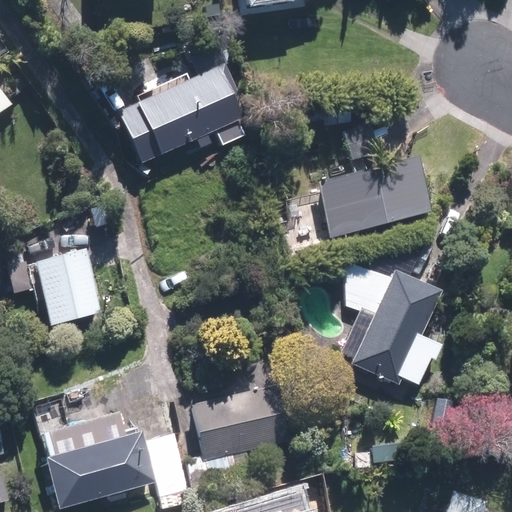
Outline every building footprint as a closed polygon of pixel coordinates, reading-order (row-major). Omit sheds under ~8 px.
[(230,39),(223,35),(189,51),(200,74),(121,110),(153,178),(172,170),(163,153),(245,115),(221,65),(239,57),(230,39)] [(0,112),(13,103),(0,85),(0,112)] [(352,160),(381,153),(373,123),(344,130),(352,160)] [(434,208),(419,154),(319,180),(334,235),(434,208)] [(106,205),(90,210),(95,227),(111,222),(106,205)] [(88,248),(38,260),(54,325),(103,313),(88,248)] [(28,260),(8,265),(15,293),(35,288),(28,260)] [(443,290),(397,268),(393,276),(346,263),(345,304),(376,312),(352,362),(399,384),(403,375),(419,383),(431,357),(436,359),(444,342),(423,332),(443,290)] [(187,458),(194,488),(251,476),(245,451),(289,441),(277,385),(191,404),(202,455),(187,458)] [(46,455),(60,507),(156,481),(141,429),(127,433),(120,408),(44,429),(51,454),(46,455)] [(0,502),(10,500),(2,473),(0,473),(0,502)] [(313,511),(307,488),(235,509),(235,511),(313,511)] [(483,511),(487,500),(453,490),(446,511),(483,511)]
